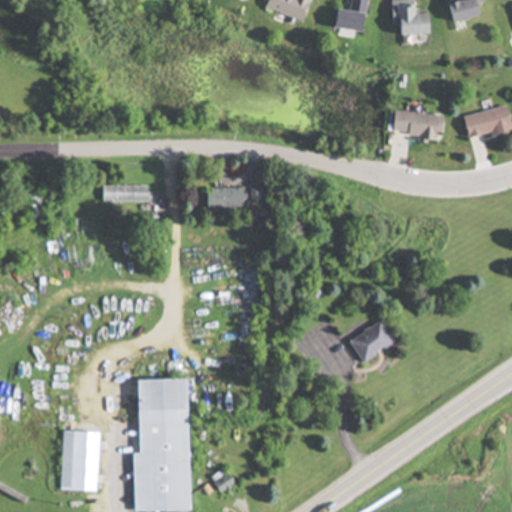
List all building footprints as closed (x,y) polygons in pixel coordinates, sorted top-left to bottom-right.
[(307,0),(263,0),(261,9),(300,23),(307,0)] [(327,29),(359,35),(365,1),(361,0),(347,0),(345,13),(331,10),(327,29)] [(427,15),(410,15),(409,0),(388,1),(389,36),(427,35),(427,15)] [(458,0),(458,3),(444,2),(443,18),(475,21),(476,0),(458,0)] [(459,115),(464,139),(510,129),(505,106),(459,115)] [(440,115),(390,111),(388,135),(438,139),(440,115)] [(147,187),(100,187),(100,203),(147,203),(147,187)] [(203,211),(240,211),(240,188),(203,188),(203,211)] [(391,341),(377,320),(345,342),(360,363),(391,341)] [(128,454),(128,511),(160,511),(185,511),(183,379),(131,379),(133,454),(128,454)] [(95,432),(60,431),(58,491),(93,492),(95,432)]
